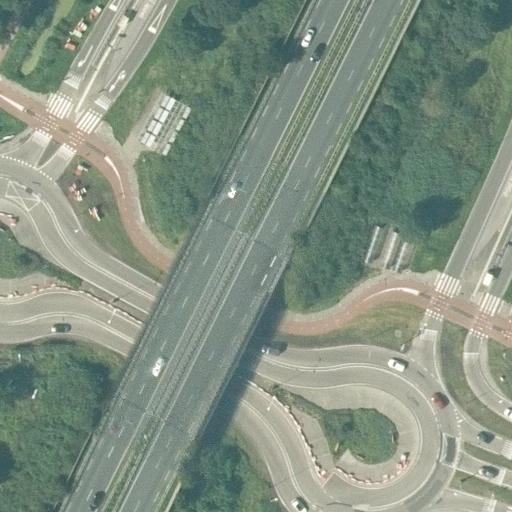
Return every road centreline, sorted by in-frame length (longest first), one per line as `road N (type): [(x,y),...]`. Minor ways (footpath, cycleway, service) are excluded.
road 1 (primary): [(334,0),(80,511)]
road 2 (primary): [(133,511),(387,0)]
road 3 (secondary): [(431,447),(425,414),(409,394),(371,379),(285,379),(254,365),(80,270),(22,199)]
road 4 (secondary): [(419,378),(388,361),(303,361),(261,349),(91,255),(38,186)]
road 5 (secondary): [(0,315),(81,308),(239,392),(276,421),(306,488),(326,508)]
road 6 (secondary): [(0,336),(96,334),(230,405),(272,448),(302,511)]
road 7 (primary): [(419,378),(432,317),(511,144)]
road 8 (primary): [(167,0),(38,186)]
road 9 (primary): [(117,0),(49,126),(10,170)]
road 10 (primary): [(511,415),(479,387),(472,353),(511,252)]
road 11 (secondary): [(326,508),(403,490),(426,466),(431,447)]
